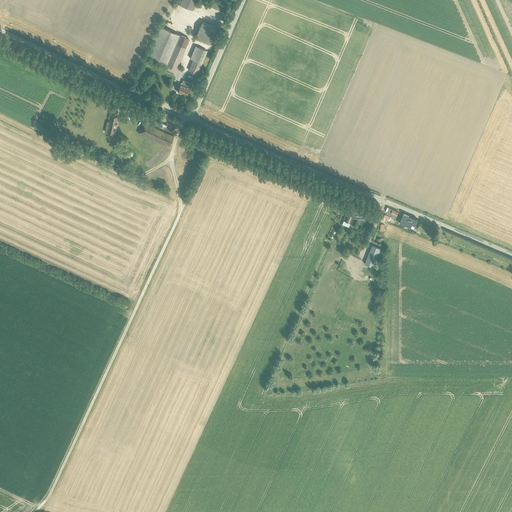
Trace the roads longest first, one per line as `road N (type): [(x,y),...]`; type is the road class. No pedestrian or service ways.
road 1 (unclassified): [(511,255),(191,119)]
road 2 (track): [(180,207),(50,493),(34,511)]
road 3 (track): [(185,116),(170,157),(130,178),(0,115)]
road 4 (unclassified): [(191,119),(0,30)]
road 5 (unclassified): [(191,119),(243,0)]
